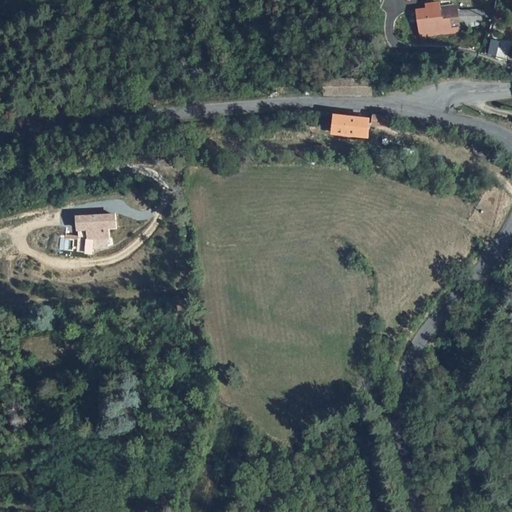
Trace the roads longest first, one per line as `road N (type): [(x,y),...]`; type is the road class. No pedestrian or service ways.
road 1 (secondary): [(429,105),(248,105),(0,135)]
road 2 (secondary): [(419,511),(407,414),(417,354),(511,226)]
